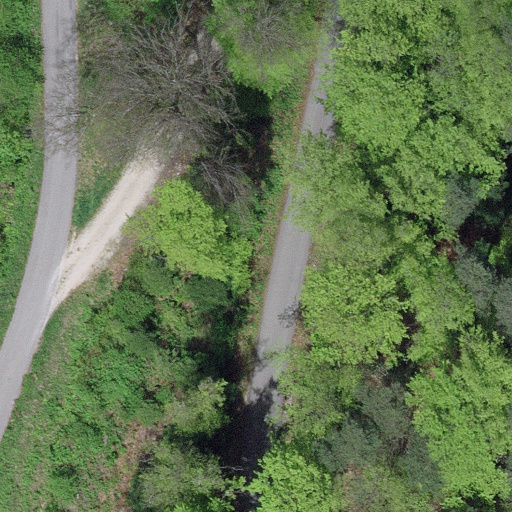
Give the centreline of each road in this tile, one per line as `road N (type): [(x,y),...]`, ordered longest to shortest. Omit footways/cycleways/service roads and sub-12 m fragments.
road 1 (unclassified): [(340,0),(279,306),(261,448),(262,511)]
road 2 (unclassified): [(0,392),(45,253),(61,162),(58,0)]
road 3 (track): [(30,307),(125,199),(219,0)]
